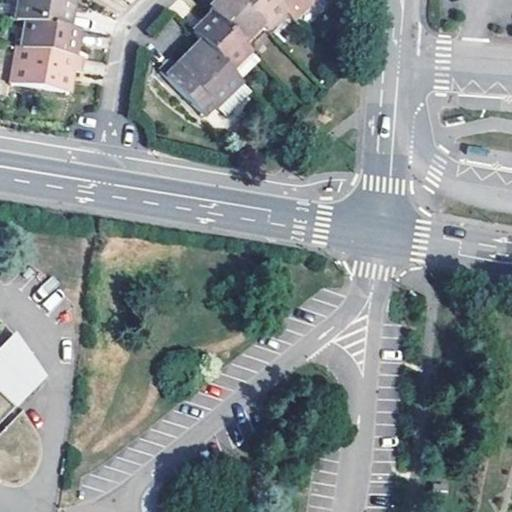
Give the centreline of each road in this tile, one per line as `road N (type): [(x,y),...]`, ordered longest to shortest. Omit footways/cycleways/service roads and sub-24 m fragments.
road 1 (residential): [(100,189),(376,233)]
road 2 (residential): [(393,0),(376,233)]
road 3 (residential): [(100,189),(126,29),(155,0)]
road 4 (residential): [(511,254),(376,233)]
